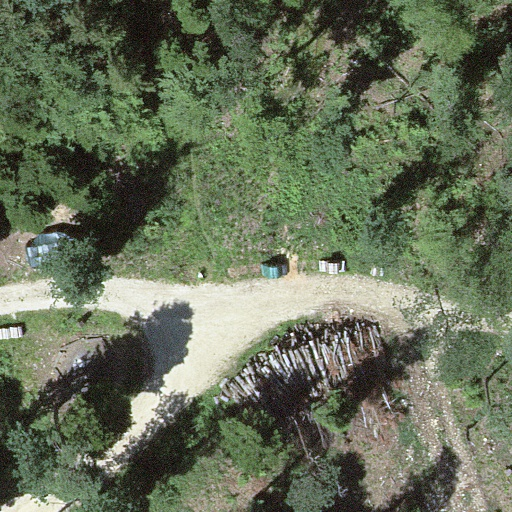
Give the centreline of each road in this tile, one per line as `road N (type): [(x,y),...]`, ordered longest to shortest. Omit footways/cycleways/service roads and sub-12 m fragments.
road 1 (track): [(8,511),(132,440),(188,350),(206,301)]
road 2 (track): [(206,301),(0,305)]
